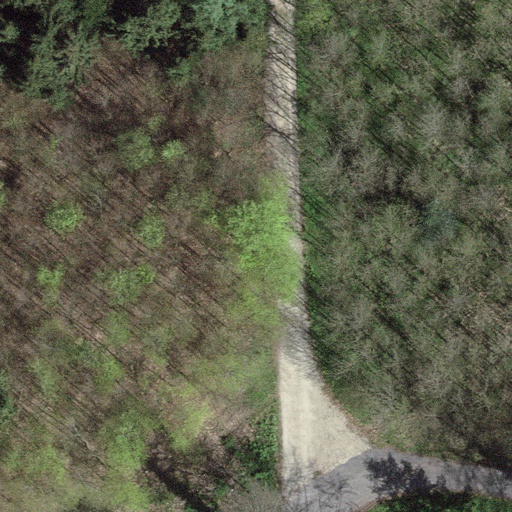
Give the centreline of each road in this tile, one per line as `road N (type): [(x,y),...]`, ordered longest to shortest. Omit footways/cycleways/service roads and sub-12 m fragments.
road 1 (track): [(264,0),(283,328),(317,477)]
road 2 (track): [(317,477),(423,474),(511,484)]
